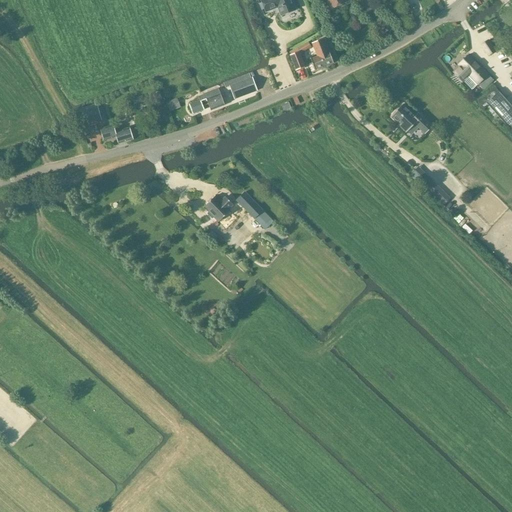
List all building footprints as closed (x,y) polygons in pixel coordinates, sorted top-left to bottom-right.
[(260,0),(266,12),(278,8),(281,16),(295,10),(291,0),(260,0)] [(328,0),(332,8),(345,3),(343,0),(328,0)] [(317,57),(310,59),(315,70),(333,63),(329,52),(328,53),(323,40),(312,44),(317,57)] [(488,56),(495,51),(488,41),(481,45),(488,56)] [(309,43),(298,49),(301,53),(311,47),(309,43)] [(290,55),(292,61),(296,70),(304,67),(299,52),(290,55)] [(479,66),(468,55),(459,65),(460,66),(454,72),(463,82),(464,81),(469,75),(479,66)] [(479,66),(469,75),(464,81),(472,90),(478,84),(484,90),(493,81),(479,66)] [(234,99),(255,90),(250,78),(229,87),(234,99)] [(475,99),(474,100),(480,108),(481,107),(483,106),(487,103),(506,125),(511,132),(511,106),(492,84),(475,99)] [(199,101),(188,105),(192,114),(203,110),(202,107),(208,104),(211,111),(225,105),(219,90),(205,95),(198,97),(199,101)] [(174,100),(167,103),(170,111),(177,109),(174,100)] [(403,105),(391,117),(397,123),(396,123),(406,133),(415,124),(425,134),(432,127),(418,113),(415,116),(403,105)] [(85,124),(100,119),(97,107),(81,112),(85,124)] [(118,144),(132,139),(129,128),(115,132),(112,125),(100,129),(104,141),(116,137),(118,144)] [(441,207),(449,199),(417,168),(409,176),(441,207)] [(245,193),(236,201),(253,219),(262,211),(245,193)] [(230,210),(228,208),(232,205),(225,197),(220,202),(215,196),(204,207),(209,212),(207,214),(212,219),(213,218),(218,223),(230,210)] [(461,224),(464,220),(458,214),(454,218),(461,224)]
